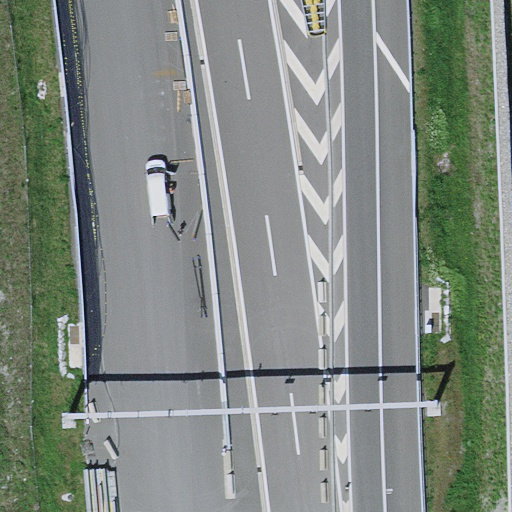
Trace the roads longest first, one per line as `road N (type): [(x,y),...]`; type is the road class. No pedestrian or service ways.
road 1 (motorway): [(303,511),(231,0)]
road 2 (motorway): [(122,0),(140,133),(168,511)]
road 3 (motorway): [(369,511),(353,0)]
